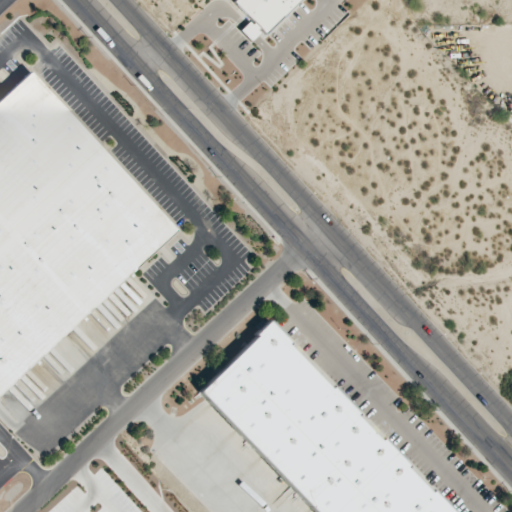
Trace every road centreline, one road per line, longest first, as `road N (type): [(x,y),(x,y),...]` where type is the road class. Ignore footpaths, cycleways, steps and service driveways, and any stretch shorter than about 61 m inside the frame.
road 1 (secondary): [(75,0),(511,463)]
road 2 (secondary): [(511,422),(117,0)]
road 3 (residential): [(19,511),(329,225)]
